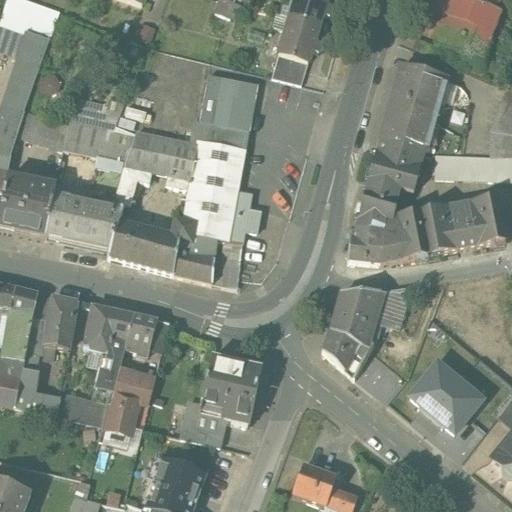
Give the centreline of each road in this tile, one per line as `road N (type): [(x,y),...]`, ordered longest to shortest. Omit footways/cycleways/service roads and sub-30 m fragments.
road 1 (tertiary): [(313,277),(388,0)]
road 2 (tertiary): [(0,269),(268,324)]
road 3 (residential): [(307,380),(468,511)]
road 4 (residential): [(313,277),(386,285),(511,265)]
road 5 (residential): [(247,511),(282,413),(307,380)]
